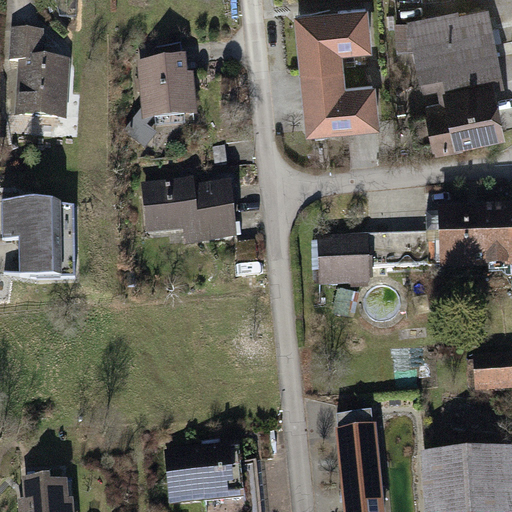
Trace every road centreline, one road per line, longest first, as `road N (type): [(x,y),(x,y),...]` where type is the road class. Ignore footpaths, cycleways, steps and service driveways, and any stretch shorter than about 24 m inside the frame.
road 1 (residential): [(311,511),(279,185)]
road 2 (residential): [(511,165),(279,185)]
road 3 (residential): [(279,185),(258,0)]
